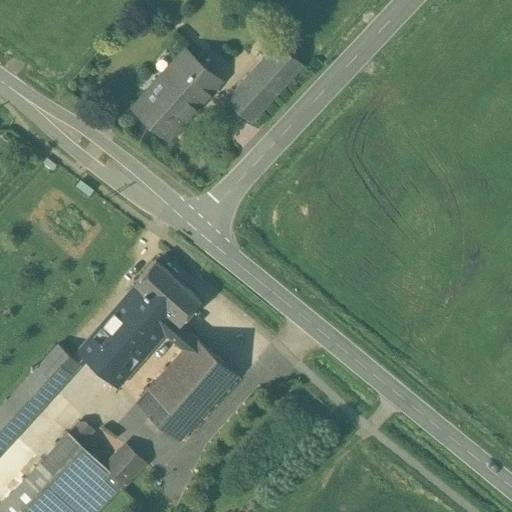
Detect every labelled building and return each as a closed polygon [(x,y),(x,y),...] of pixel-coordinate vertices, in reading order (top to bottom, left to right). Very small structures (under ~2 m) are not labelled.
[(274,39),(223,97),(247,117),(298,60),(274,39)] [(135,104),(170,134),(220,77),(207,65),(186,45),(135,104)] [(207,65),(220,77),(231,66),(217,53),(207,65)] [(136,286),(176,322),(181,325),(201,302),(156,261),(135,284),(136,286)] [(136,286),(79,350),(117,385),(165,333),(176,322),(136,286)] [(237,374),(181,325),(176,322),(165,333),(184,350),(138,403),(179,440),(237,374)] [(0,453),(80,365),(58,345),(0,408),(0,453)] [(78,424),(68,435),(79,445),(93,431),(85,424),(78,424)] [(41,461),(93,511),(98,511),(144,464),(124,446),(105,468),(79,445),(68,435),(67,434),(41,461)] [(93,511),(41,461),(0,503),(0,511),(93,511)]
